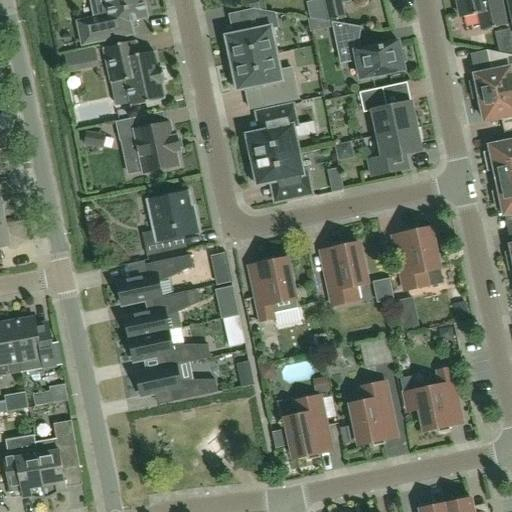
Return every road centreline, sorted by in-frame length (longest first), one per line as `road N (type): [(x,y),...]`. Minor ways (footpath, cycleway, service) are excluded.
road 1 (residential): [(461,183),(250,229),(227,211),(182,0)]
road 2 (residential): [(63,278),(6,0)]
road 3 (residential): [(114,511),(63,278)]
road 4 (residential): [(511,411),(461,183)]
road 5 (residential): [(285,498),(511,451)]
road 6 (residential): [(461,183),(423,0)]
road 7 (residential): [(163,511),(285,498)]
